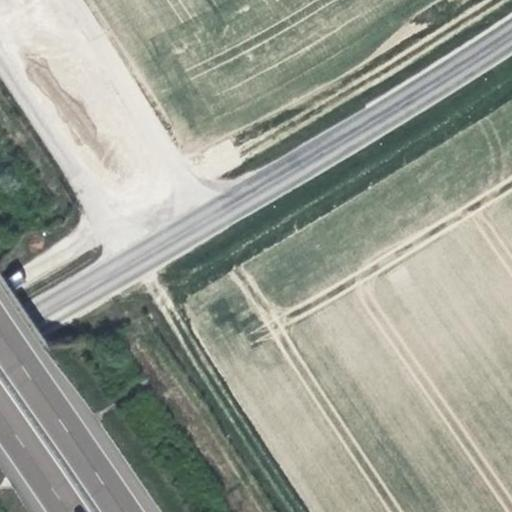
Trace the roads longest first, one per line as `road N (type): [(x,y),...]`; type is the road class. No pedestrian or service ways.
road 1 (secondary): [(0,343),(511,36)]
road 2 (track): [(489,0),(108,227)]
road 3 (track): [(108,227),(291,511)]
road 4 (motorway): [(130,511),(0,319)]
road 5 (track): [(182,185),(66,0)]
road 6 (track): [(108,227),(0,289)]
